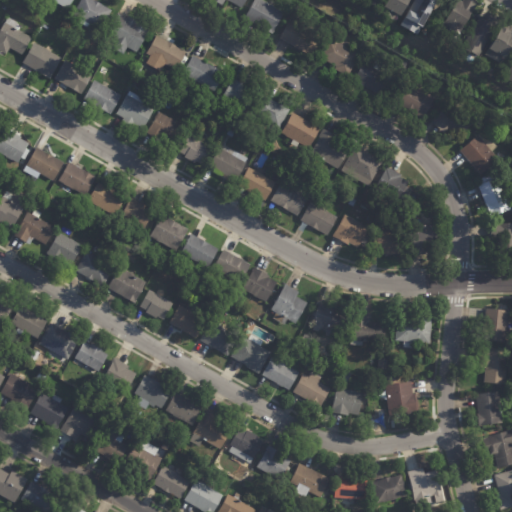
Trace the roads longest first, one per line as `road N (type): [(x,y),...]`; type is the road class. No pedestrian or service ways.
road 1 (residential): [(468,511),(445,415),(459,235),(439,175),(397,138),(150,0)]
road 2 (residential): [(511,281),(388,285),(324,268),(0,88)]
road 3 (residential): [(448,434),(370,447),(316,437),(0,260)]
road 4 (residential): [(143,511),(0,431)]
